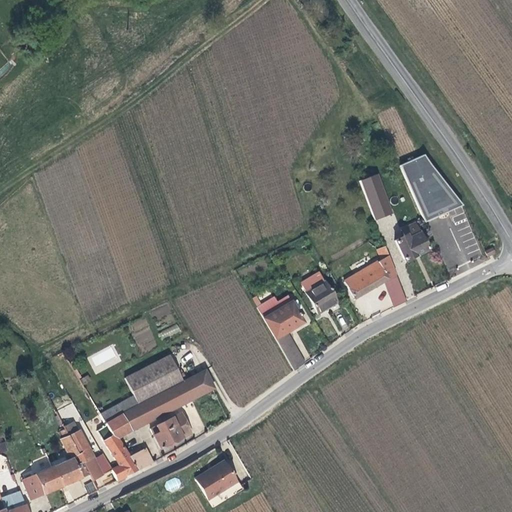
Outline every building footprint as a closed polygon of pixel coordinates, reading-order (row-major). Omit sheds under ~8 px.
[(433,152),(401,164),(424,221),(456,208),(433,152)] [(375,195),(380,206),(383,205),(378,193),(375,195)] [(375,195),(367,198),(372,210),(380,206),(375,195)] [(406,236),(394,241),(404,262),(428,250),(420,234),(408,239),(406,236)] [(376,250),(380,261),(388,256),(384,247),(376,250)] [(495,250),(489,253),(492,258),(498,254),(495,250)] [(392,307),(406,302),(388,256),(380,261),(343,282),(353,299),(383,282),(392,307)] [(324,281),(304,292),(317,314),(337,303),(324,281)] [(273,298),(256,308),(293,372),(305,364),(286,333),(303,323),(297,313),(302,310),(296,300),(291,303),(287,296),(276,303),(273,298)] [(162,340),(180,331),(177,324),(159,332),(162,340)] [(112,347),(88,356),(94,373),(111,367),(109,361),(116,359),(112,347)] [(123,379),(133,396),(99,412),(109,430),(115,439),(116,438),(213,389),(204,371),(182,382),(172,364),(173,364),(168,355),(123,379)] [(86,375),(78,379),(81,384),(88,380),(86,375)] [(150,430),(159,449),(181,438),(171,418),(155,426),(156,427),(150,430)] [(74,422),(66,426),(64,427),(64,428),(68,436),(78,431),(74,422)] [(59,431),(58,431),(62,439),(60,439),(69,455),(50,463),(52,466),(61,486),(61,487),(88,475),(82,463),(75,466),(71,459),(78,455),(68,436),(64,428),(59,431)] [(119,466),(111,470),(117,480),(137,470),(129,457),(116,438),(115,439),(109,430),(99,436),(119,466)] [(111,470),(102,456),(94,460),(88,448),(90,446),(86,439),(84,441),(78,431),(68,436),(78,455),(71,459),(75,466),(82,463),(88,475),(91,480),(111,470)] [(129,457),(137,470),(152,463),(144,449),(129,457)] [(209,471),(226,462),(224,459),(207,468),(209,471)] [(236,480),(226,462),(209,471),(207,468),(194,475),(206,497),(236,480)] [(52,466),(21,480),(30,500),(61,486),(52,466)] [(164,484),(170,493),(182,485),(176,476),(164,484)] [(83,487),(87,496),(96,491),(92,483),(83,487)] [(5,508),(24,502),(20,491),(1,497),(5,508)] [(55,509),(67,504),(65,498),(53,504),(55,509)]
